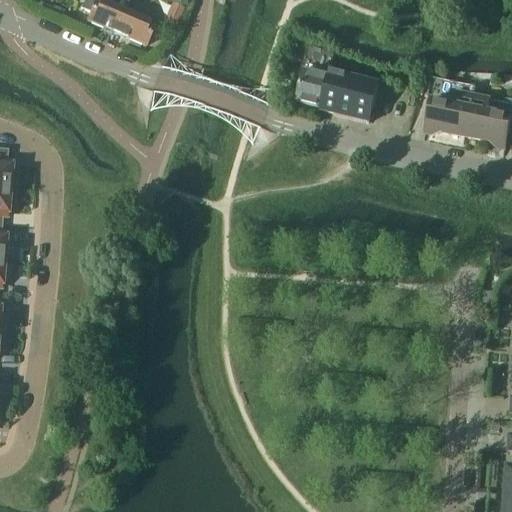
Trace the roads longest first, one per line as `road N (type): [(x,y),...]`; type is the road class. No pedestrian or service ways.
road 1 (residential): [(0,130),(32,143),(54,170),(26,442),(12,465),(0,467)]
road 2 (unclassified): [(511,177),(280,126)]
road 3 (residential): [(454,511),(466,290)]
road 4 (unclassified): [(124,71),(0,17)]
